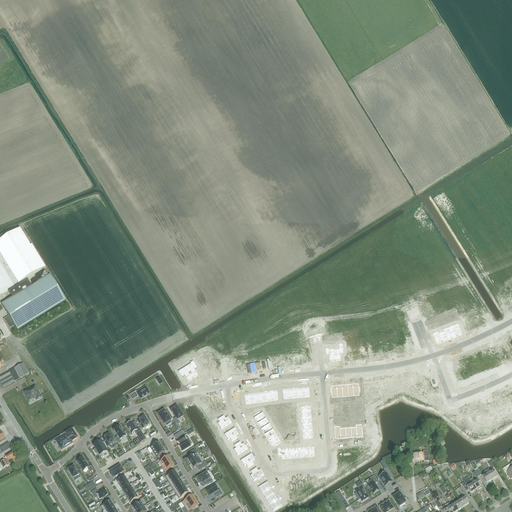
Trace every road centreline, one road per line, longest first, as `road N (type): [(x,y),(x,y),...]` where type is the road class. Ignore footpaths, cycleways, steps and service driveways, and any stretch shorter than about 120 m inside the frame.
road 1 (residential): [(323,372),(327,468),(273,474),(230,409),(225,384)]
road 2 (residential): [(145,404),(208,511)]
